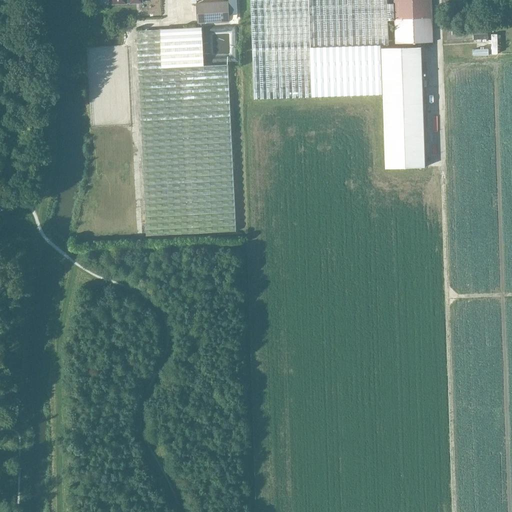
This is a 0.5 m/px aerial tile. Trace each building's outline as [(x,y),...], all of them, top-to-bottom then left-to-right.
[(386,0),(250,0),(254,99),(383,95),(382,45),(388,45),(387,21),(394,21),(394,4),(387,4),(386,0)] [(393,0),(394,4),(394,21),(395,44),(411,44),(432,43),(430,0),(393,0)] [(197,24),(229,22),(228,2),(196,4),(197,24)] [(388,45),(382,45),(383,95),(385,168),(425,167),(422,88),(423,88),(422,47),(411,47),(411,44),(395,44),(394,21),(387,21),(388,45)] [(146,236),(236,232),(228,65),(204,66),(202,27),(136,31),(146,236)] [(498,29),(474,29),(474,41),(492,41),(492,56),(499,56),(498,29)]
